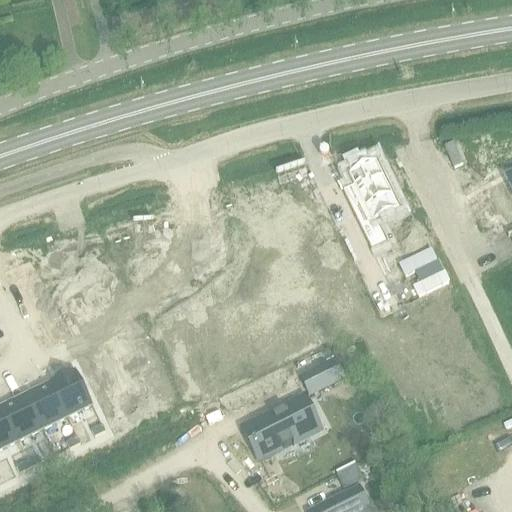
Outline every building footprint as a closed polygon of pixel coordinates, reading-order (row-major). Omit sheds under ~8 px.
[(352,186),(341,191),(370,251),(386,243),(376,223),(399,211),(375,162),(347,175),(352,186)] [(428,242),(383,262),(402,305),(447,284),(428,242)] [(452,334),(461,329),(448,307),(439,312),(452,334)] [(333,362),(299,379),(308,397),(342,380),(333,362)] [(75,372),(49,385),(66,420),(92,407),(75,372)] [(49,385),(24,397),(41,432),(66,420),(49,385)] [(24,397),(0,408),(0,409),(17,444),(41,432),(24,397)] [(294,405),(244,430),(260,462),(310,437),(294,405)] [(0,409),(0,452),(17,444),(0,409)] [(101,427),(90,432),(94,439),(105,434),(101,427)] [(76,439),(65,444),(69,452),(80,446),(76,439)] [(37,458),(26,463),(30,471),(41,465),(37,458)] [(454,468),(459,483),(481,477),(477,461),(454,468)] [(26,463),(15,469),(19,476),(30,471),(26,463)] [(356,468),(336,478),(343,492),(363,482),(356,468)] [(359,489),(311,511),(367,511),(370,511),(359,489)]
